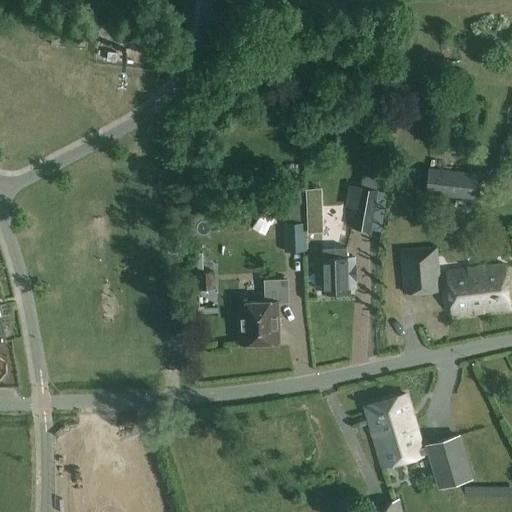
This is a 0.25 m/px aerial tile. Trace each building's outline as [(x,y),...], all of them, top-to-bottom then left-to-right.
[(123,28),(122,40),(145,42),(146,56),(160,55),(159,31),(145,32),(145,30),(123,28)] [(51,44),(87,48),(88,36),(52,33),(51,44)] [(107,61),(116,62),(117,53),(108,52),(107,61)] [(427,193),(478,199),(481,174),(430,168),(427,193)] [(307,214),(308,232),(322,231),(322,213),(321,187),(306,188),(307,214)] [(357,198),(356,207),(352,226),(370,230),(377,190),(368,188),(366,199),(357,198)] [(306,252),(304,205),(285,206),(286,224),(284,225),(286,253),(306,252)] [(223,236),(275,235),(275,209),(222,210),(223,236)] [(350,287),(356,287),(355,257),(347,257),(346,247),(323,248),(324,258),(316,258),(317,288),(323,288),(323,292),(350,291),(350,287)] [(405,291),(440,289),(437,248),(402,250),(405,291)] [(454,315),(510,307),(505,263),(448,271),(454,315)] [(198,290),(215,289),(215,272),(198,273),(198,290)] [(278,301),(289,301),(288,280),(266,281),(266,301),(240,302),(242,343),(279,342),(278,301)] [(422,455),(404,394),(363,406),(381,467),(422,455)] [(401,511),(398,500),(368,510),(368,511),(401,511)]
